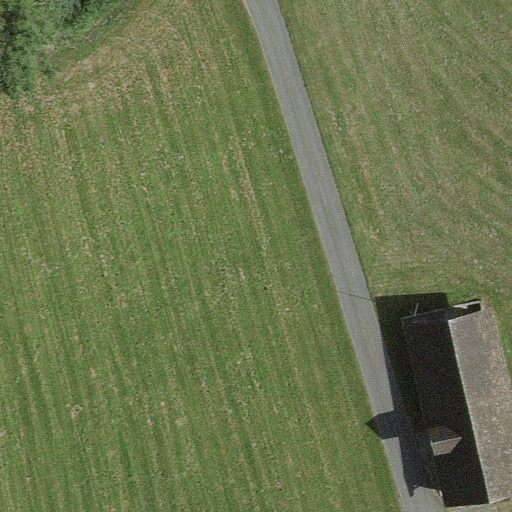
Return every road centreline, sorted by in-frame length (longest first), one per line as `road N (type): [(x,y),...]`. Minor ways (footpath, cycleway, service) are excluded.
road 1 (unclassified): [(260,0),(422,511)]
road 2 (track): [(0,40),(68,27),(111,0)]
